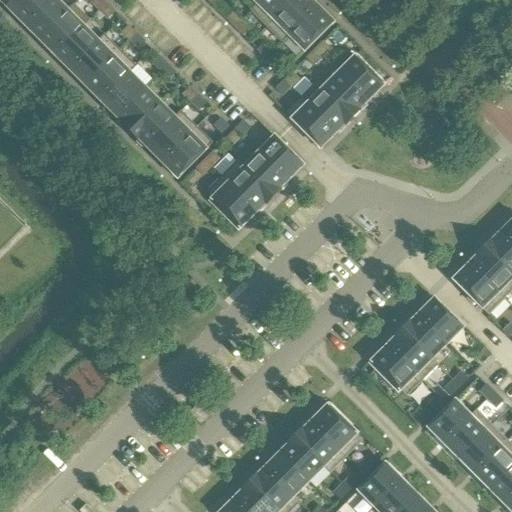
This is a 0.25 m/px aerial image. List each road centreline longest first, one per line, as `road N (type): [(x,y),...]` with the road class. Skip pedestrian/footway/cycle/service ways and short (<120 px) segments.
road 1 (residential): [(34,511),(354,196)]
road 2 (residential): [(155,0),(354,196)]
road 3 (residential): [(304,341),(472,511)]
road 4 (residential): [(304,341),(155,496)]
road 5 (residential): [(422,217),(304,341)]
